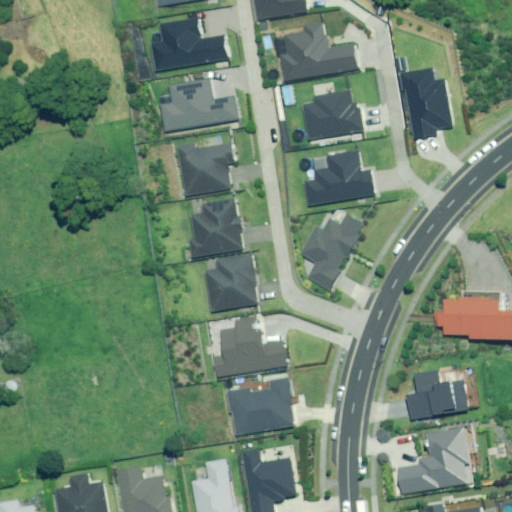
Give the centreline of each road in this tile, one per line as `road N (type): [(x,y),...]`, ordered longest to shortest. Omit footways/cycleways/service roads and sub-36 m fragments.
road 1 (residential): [(373,330),(289,299),(240,0)]
road 2 (residential): [(445,209),(394,177),(370,26)]
road 3 (tertiary): [(350,511),(351,409),(373,330)]
road 4 (tertiary): [(373,330),(445,209)]
